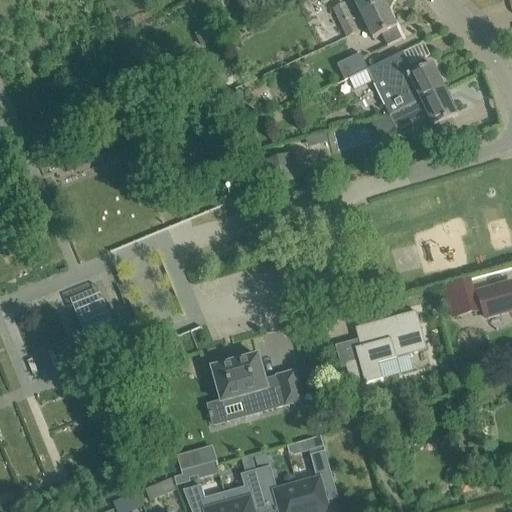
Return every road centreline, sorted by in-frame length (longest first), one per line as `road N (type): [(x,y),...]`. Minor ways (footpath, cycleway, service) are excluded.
road 1 (residential): [(169,243),(198,318),(354,281),(329,202)]
road 2 (residential): [(511,145),(329,202)]
road 3 (residential): [(329,202),(169,243)]
